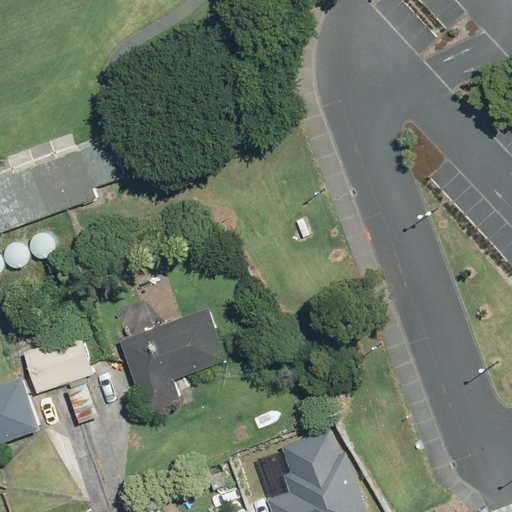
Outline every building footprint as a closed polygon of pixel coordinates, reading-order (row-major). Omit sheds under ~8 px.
[(0,175),(0,231),(101,195),(98,187),(124,177),(109,136),(0,175)] [(55,241),(53,237),(51,235),(47,233),(43,233),(40,234),(36,236),(34,239),(32,243),(32,247),(34,250),(37,254),(40,255),(44,256),(47,256),(51,254),(53,251),(55,248),(56,244),(55,241)] [(30,252),(28,248),(25,246),(22,244),(18,244),(14,245),(11,247),(8,250),(7,254),(7,258),(9,261),(11,264),(15,266),(19,267),(22,267),(26,265),(28,262),(30,259),(30,255),(30,252)] [(120,340),(146,412),(182,400),(173,377),(228,357),(210,308),(120,340)] [(83,331),(24,351),(38,392),(97,372),(83,331)] [(0,440),(43,424),(25,376),(0,385),(0,440)] [(275,494),(281,511),(372,511),(349,446),(343,448),(334,423),(285,440),(294,466),(287,469),(293,487),(275,494)]
